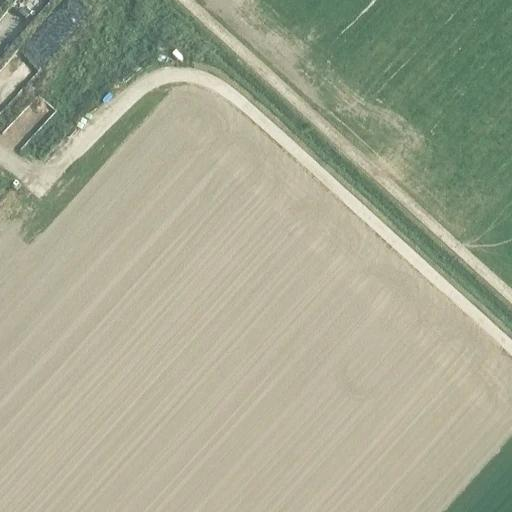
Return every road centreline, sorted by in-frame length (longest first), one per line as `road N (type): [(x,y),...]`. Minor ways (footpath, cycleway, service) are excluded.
road 1 (track): [(0,157),(19,176),(37,179),(65,167),(133,89),(165,76),(200,83),(241,107),(511,354)]
road 2 (track): [(184,0),(511,298)]
